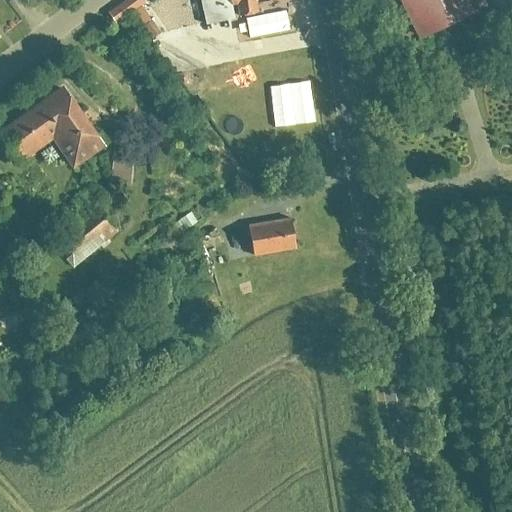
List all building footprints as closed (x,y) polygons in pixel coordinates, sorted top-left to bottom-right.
[(130,0),(112,14),(119,24),(149,2),(147,0),(130,0)] [(204,0),(209,25),(266,16),(264,2),(274,0),(204,0)] [(487,0),(398,0),(418,42),(491,7),(487,0)] [(65,83),(2,129),(29,166),(58,145),(75,169),(109,143),(65,83)] [(133,162),(115,160),(114,179),(131,181),(133,162)] [(298,219),(254,227),(259,256),(304,248),(298,219)] [(62,250),(80,272),(114,244),(97,222),(62,250)]
